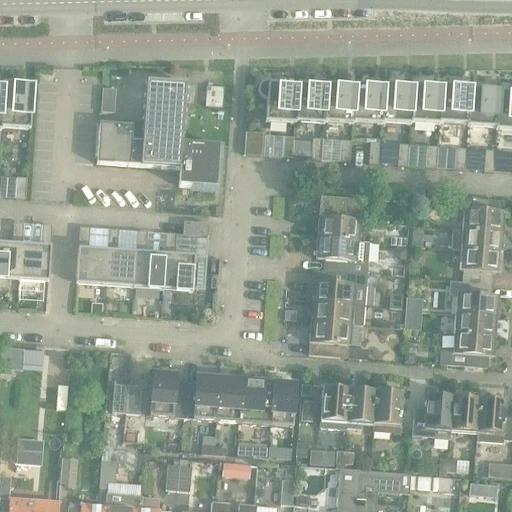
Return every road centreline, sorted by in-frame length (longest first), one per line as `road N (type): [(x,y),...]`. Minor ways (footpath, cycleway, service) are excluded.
road 1 (residential): [(0,324),(229,338),(235,166)]
road 2 (residential): [(235,166),(511,184)]
road 3 (tertiary): [(0,5),(242,1)]
road 4 (residential): [(235,166),(242,1)]
